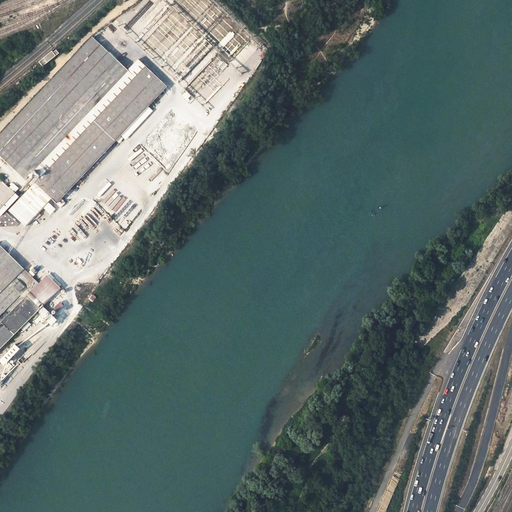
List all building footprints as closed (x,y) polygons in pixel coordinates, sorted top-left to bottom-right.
[(172,7),(179,13),(182,10),(175,4),(172,7)] [(187,22),(191,19),(183,11),(180,14),(187,22)] [(159,27),(166,33),(178,20),(171,14),(164,22),(159,27)] [(177,26),(172,30),(177,37),(182,33),(177,26)] [(158,28),(151,35),(155,39),(152,42),(148,39),(145,43),(152,49),(165,35),(158,28)] [(131,31),(127,35),(136,43),(140,39),(131,31)] [(230,31),(219,43),(224,47),(234,35),(230,31)] [(82,131),(143,69),(137,63),(127,73),(91,38),(76,54),(0,130),(0,159),(21,180),(32,170),(38,176),(71,142),(82,131)] [(215,42),(212,46),(220,53),(223,49),(215,42)] [(193,52),(201,59),(208,51),(200,44),(193,52)] [(43,66),(58,54),(54,48),(38,61),(43,66)] [(242,74),(246,70),(234,59),(230,63),(242,74)] [(165,92),(143,69),(82,131),(71,142),(38,176),(28,186),(4,211),(20,227),(30,217),(34,213),(47,200),(52,206),(165,92)] [(32,170),(21,180),(28,186),(38,176),(32,170)] [(12,183),(9,188),(16,192),(19,188),(12,183)] [(0,205),(0,211),(16,195),(13,191),(8,197),(0,205)] [(116,208),(113,207),(119,200),(115,197),(106,208),(112,212),(116,208)] [(49,202),(43,208),(50,215),(56,209),(49,202)] [(106,247),(122,226),(116,222),(120,216),(117,214),(118,213),(115,210),(95,239),(106,247)] [(14,224),(2,213),(0,215),(0,226),(12,227),(14,224)] [(30,231),(37,223),(34,220),(27,227),(30,231)] [(0,348),(38,311),(46,319),(51,314),(42,305),(61,287),(49,275),(39,284),(0,245),(0,348)] [(56,312),(63,306),(61,302),(53,308),(56,312)] [(6,363),(20,349),(15,344),(1,359),(6,363)]
